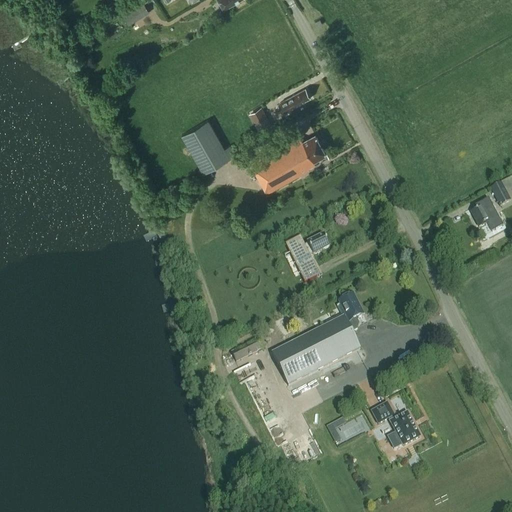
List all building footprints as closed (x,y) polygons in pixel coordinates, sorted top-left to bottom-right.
[(142,0),(137,0),(120,11),(128,23),(138,17),(133,9),(144,3),(142,0)] [(217,0),(223,10),(240,0),(217,0)] [(114,21),(121,16),(118,12),(111,16),(114,21)] [(285,112),(311,98),(306,88),(280,103),(285,112)] [(259,132),(272,125),(261,107),(249,114),(259,132)] [(181,135),(203,173),(235,155),(230,145),(224,148),(208,120),(181,135)] [(251,163),(268,193),(268,194),(310,170),(309,168),(316,164),(313,160),(325,154),(315,135),(303,142),(300,137),(251,163)] [(490,190),(500,208),(511,202),(501,184),(490,190)] [(483,209),(483,208),(471,214),(479,229),(491,223),(489,219),(495,215),(490,206),(483,209)] [(174,215),(180,212),(177,207),(171,210),(174,215)] [(313,256),(330,247),(324,235),(307,244),(308,245),(305,246),(300,238),(285,246),(304,284),(318,277),(314,269),(315,268),(308,253),(311,252),(313,256)] [(288,387),(360,350),(351,332),(356,330),(358,325),(355,320),(363,316),(352,295),(340,301),(341,304),(337,306),(342,315),(326,323),(328,327),(272,355),(288,387)] [(288,316),(279,321),(283,327),(292,323),(288,316)] [(258,339),(231,353),(236,364),(264,350),(258,339)] [(407,414),(394,421),(393,418),(394,417),(387,404),(371,413),(378,426),(389,420),(391,423),(390,424),(396,434),(388,439),(394,450),(402,446),(403,447),(420,438),(407,414)] [(341,441),(336,431),(346,425),(343,419),(327,428),(336,444),(341,441)]
